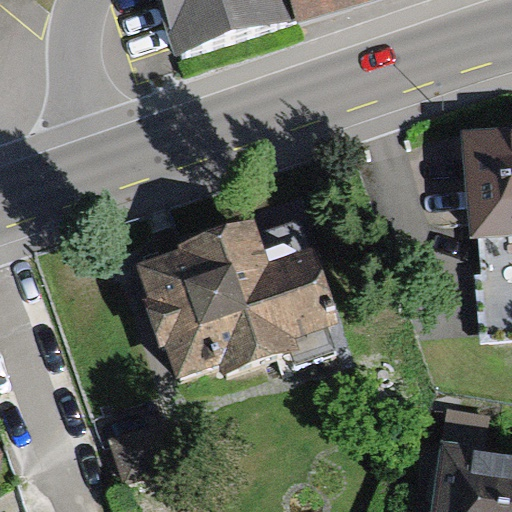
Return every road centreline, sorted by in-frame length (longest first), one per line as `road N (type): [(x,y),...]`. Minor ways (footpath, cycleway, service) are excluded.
road 1 (tertiary): [(511,39),(102,169)]
road 2 (residential): [(0,300),(73,511)]
road 3 (residential): [(102,169),(78,94),(75,33),(88,0)]
